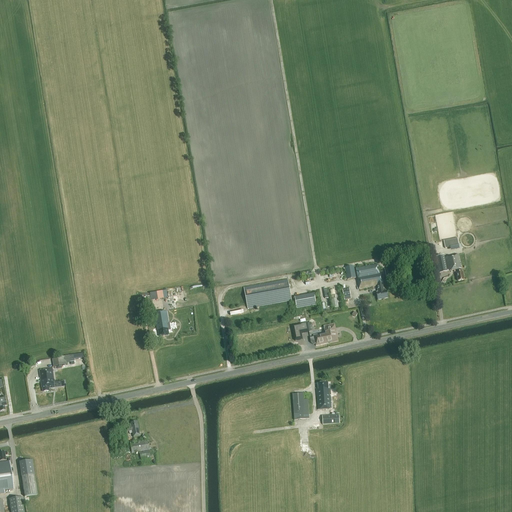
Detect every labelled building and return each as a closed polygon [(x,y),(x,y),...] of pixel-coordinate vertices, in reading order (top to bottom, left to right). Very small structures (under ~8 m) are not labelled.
[(436,257),(440,273),(456,270),(457,273),(456,273),(458,281),(464,280),(462,272),(461,267),(461,266),(459,255),(445,258),(448,270),(447,270),(444,255),(436,257)] [(388,298),(387,291),(383,291),(382,285),(388,284),(385,270),(378,271),(377,264),(356,268),(360,290),(377,286),(379,292),(376,293),(378,300),(388,298)] [(354,266),(345,268),(347,280),(356,278),(354,266)] [(288,279),(244,288),(248,309),(292,301),(288,279)] [(349,288),(342,290),(344,300),(351,299),(349,288)] [(153,300),(169,298),(168,290),(152,292),(153,300)] [(150,293),(139,294),(140,303),(147,302),(146,301),(150,300),(150,301),(152,300),(151,293),(150,294),(150,293)] [(314,294),(294,297),(296,307),(316,304),(314,294)] [(168,325),(169,324),(167,311),(154,313),(157,331),(158,330),(159,337),(169,335),(168,328),(168,325)] [(307,324),(292,327),(295,341),(302,339),(301,334),(309,332),(307,324)] [(313,336),(314,339),(311,339),(312,343),(314,344),(315,344),(316,346),(328,344),(327,342),(336,340),(333,327),(332,328),(331,325),(324,326),(325,333),(313,336)] [(79,359),(78,354),(65,356),(65,357),(52,359),(53,367),(56,366),(62,365),(67,364),(66,363),(75,361),(74,360),(79,359)] [(48,388),(54,387),(53,383),(54,383),(52,369),(39,371),(42,386),(43,386),(44,391),(48,391),(48,388)] [(318,410),(331,409),(330,392),(329,389),(328,389),(328,383),(318,384),(318,390),(317,390),(318,410)] [(309,414),(305,414),(303,394),(292,395),(294,420),(309,419),(309,414)] [(339,415),(322,416),(323,425),(339,424),(339,415)] [(133,437),(140,436),(137,421),(130,423),(131,428),(126,429),(127,432),(129,431),(130,433),(132,433),(133,437)] [(141,459),(151,458),(147,440),(130,443),(132,453),(140,452),(141,459)] [(0,494),(4,493),(4,492),(13,490),(9,463),(6,463),(6,461),(4,452),(0,452),(0,494)] [(19,462),(24,497),(37,495),(32,460),(19,462)] [(23,497),(9,499),(11,511),(23,511),(22,503),(24,503),(23,497)]
